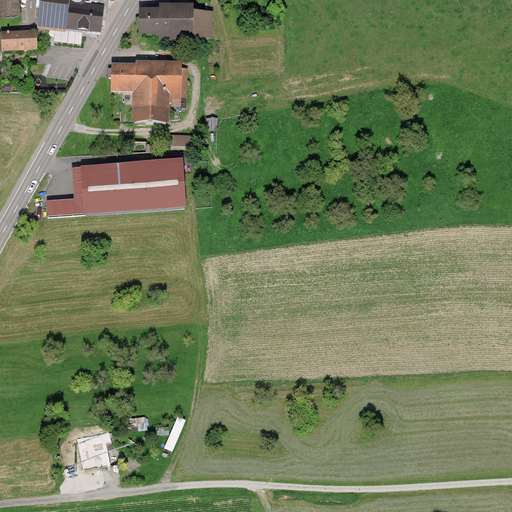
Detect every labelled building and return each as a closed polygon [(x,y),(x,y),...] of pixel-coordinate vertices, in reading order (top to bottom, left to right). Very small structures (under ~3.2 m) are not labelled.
[(19,16),(16,0),(3,0),(4,10),(0,10),(0,15),(0,18),(19,16)] [(116,0),(41,0),(40,13),(37,31),(37,32),(67,36),(67,35),(67,33),(101,37),(105,13),(107,13),(108,5),(115,6),(116,0)] [(193,14),(140,14),(140,36),(192,36),(193,14)] [(210,15),(193,14),(192,36),(210,36),(210,15)] [(36,35),(2,37),(3,52),(37,50),(36,35)] [(181,71),(181,66),(135,65),(135,71),(112,70),(112,96),(132,97),(132,124),(171,125),(171,109),(180,109),(181,99),(187,100),(188,71),(181,71)] [(175,148),(197,148),(197,136),(175,136),(175,148)] [(48,221),(187,213),(184,162),(73,169),(75,201),(47,203),(48,221)] [(113,431),(79,438),(86,473),(113,468),(109,448),(116,446),(113,431)]
